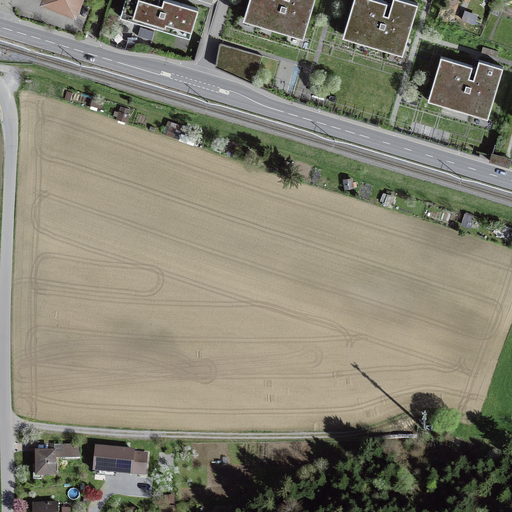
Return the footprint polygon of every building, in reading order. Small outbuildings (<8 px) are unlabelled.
[(76,18),(83,0),(43,0),(42,5),(76,18)] [(198,6),(175,0),(123,0),(118,19),(188,39),(198,6)] [(249,0),(244,18),(305,35),(315,0),(249,0)] [(344,41),(405,59),(418,14),(394,7),(391,15),(355,5),(344,41)] [(477,13),(465,8),(459,26),(471,31),(477,13)] [(278,60),(222,44),(215,63),(272,87),(278,60)] [(498,51),(483,47),(481,54),(495,58),(498,51)] [(477,70),(442,60),(429,105),(489,121),(503,69),(479,63),(477,70)] [(52,453),(33,453),(32,481),(58,481),(58,463),(82,463),(82,446),(52,446),(52,453)] [(151,454),(97,449),(93,474),(150,479),(151,454)] [(60,511),(60,503),(32,505),(32,511),(60,511)]
